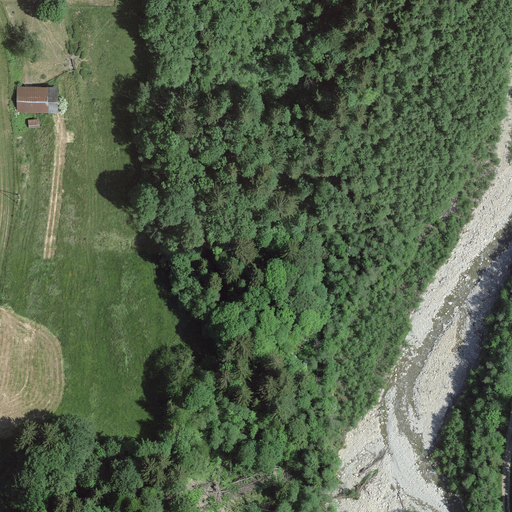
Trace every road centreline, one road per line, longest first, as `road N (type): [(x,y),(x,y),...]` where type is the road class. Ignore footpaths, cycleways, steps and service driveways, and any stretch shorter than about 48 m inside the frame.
road 1 (track): [(0,310),(38,309),(36,280),(71,177),(56,120)]
road 2 (track): [(0,72),(11,204),(0,286)]
